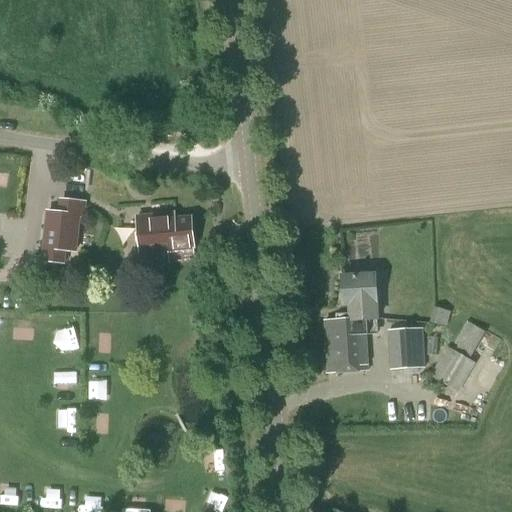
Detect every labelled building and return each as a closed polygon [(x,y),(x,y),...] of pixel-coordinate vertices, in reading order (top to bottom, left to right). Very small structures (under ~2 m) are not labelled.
[(84,218),(85,204),(63,202),(61,215),(48,214),(43,262),(65,265),(66,252),(76,253),(79,218),(84,218)] [(158,222),(157,216),(137,218),(140,255),(172,252),(172,250),(194,248),(191,219),(158,222)] [(378,320),(375,275),(341,277),(343,307),(349,306),(350,321),(324,322),(327,374),(368,371),(366,336),(378,335),(377,320),(378,320)] [(446,328),(451,312),(434,307),(429,322),(446,328)] [(469,360),(486,333),(467,322),(454,344),(457,346),(454,351),(447,347),(431,377),(458,392),(475,364),(469,360)] [(389,371),(426,369),(424,330),(388,332),(389,371)]
